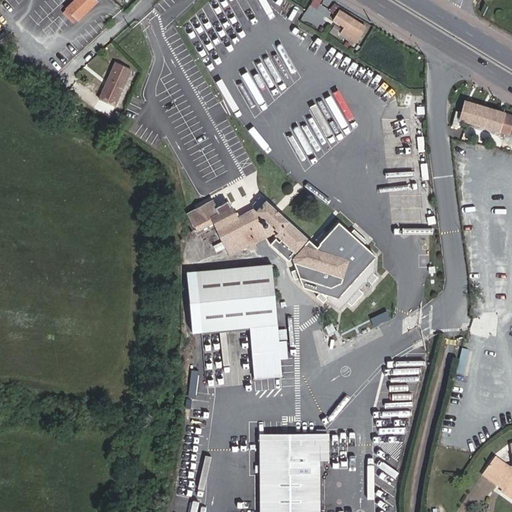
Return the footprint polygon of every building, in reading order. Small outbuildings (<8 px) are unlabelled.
[(78,19),(96,1),(95,0),(74,0),(66,8),(78,19)] [(355,43),(365,27),(339,10),(333,20),(345,28),(341,34),(355,43)] [(114,106),(131,70),(115,63),(99,99),(114,106)] [(510,135),(511,126),(511,115),(465,101),(464,105),(460,120),(510,135)] [(460,120),(464,105),(457,103),(452,118),(460,120)] [(350,279),(353,268),(349,259),(316,249),(317,248),(262,198),(259,198),(253,205),(253,208),(254,209),(237,218),(231,207),(230,207),(227,202),(216,208),(212,201),(188,214),(197,232),(214,223),(229,255),(248,246),(254,243),(274,234),(296,254),(292,258),(303,287),(320,293),(340,283),(341,284),(350,279)] [(435,224),(434,216),(427,218),(428,225),(435,224)] [(277,330),(271,264),(186,272),(191,332),(249,327),(254,379),(281,377),(280,360),(278,341),(278,340),(277,330)] [(390,319),(387,312),(370,320),(374,327),(390,319)] [(286,339),(286,329),(277,330),(278,340),(286,339)] [(288,359),(286,341),(278,341),(280,360),(288,359)] [(461,349),(458,373),(469,375),(473,350),(461,349)] [(319,511),(319,457),(328,456),(328,437),(259,437),(259,511),(319,511)] [(511,444),(511,451),(511,467),(509,468),(495,457),(481,476),(497,487),(499,484),(504,487),(502,491),(510,497),(511,494),(511,444)] [(511,494),(510,497),(502,491),(500,493),(511,501),(511,494)]
